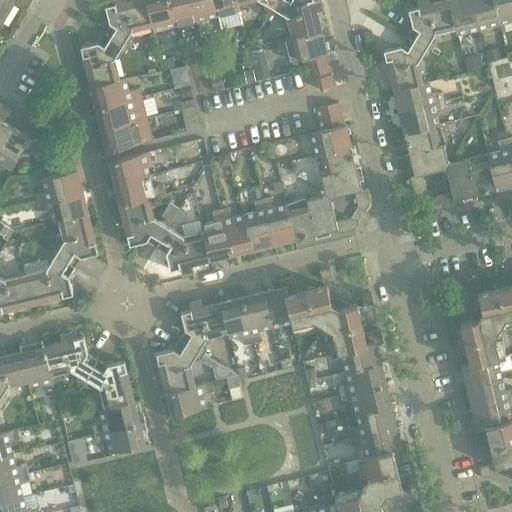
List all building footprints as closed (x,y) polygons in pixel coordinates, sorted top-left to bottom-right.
[(6,0),(0,0),(0,28),(14,4),(6,0)] [(110,23),(104,33),(128,48),(131,43),(129,35),(132,30),(152,25),(153,25),(147,0),(129,0),(127,1),(127,0),(114,0),(116,3),(105,6),(110,23)] [(169,0),(147,0),(153,25),(152,25),(154,31),(176,26),(169,0)] [(191,0),(169,0),(176,26),(197,20),(191,0)] [(214,0),(191,0),(197,20),(218,15),(214,0)] [(236,0),(214,0),(218,15),(221,29),(243,24),(238,4),(237,4),(236,0)] [(236,0),(237,4),(238,4),(254,0),(259,0),(263,2),(265,10),(269,13),(277,0),(236,0)] [(277,0),(269,13),(274,16),(282,14),(287,17),(292,37),(292,38),(322,30),(317,12),(324,10),(321,0),(277,0)] [(413,27),(407,36),(432,51),(435,46),(433,38),(436,34),(456,29),(457,28),(449,0),(446,0),(431,4),(429,0),(417,0),(419,7),(409,9),(413,27)] [(471,0),(449,0),(457,28),(456,29),(457,34),(479,29),(471,0)] [(494,0),(471,0),(479,29),(500,24),(494,0)] [(511,0),(494,0),(500,24),(511,20),(511,0)] [(292,38),(292,37),(286,38),(292,61),(303,58),(328,52),(322,30),(292,38)] [(81,46),(91,87),(120,80),(120,79),(115,59),(118,54),(126,52),(128,48),(104,33),(98,42),(81,46)] [(390,72),(394,91),(423,84),(423,83),(418,63),(421,58),(429,56),(432,51),(407,36),(401,46),(384,50),(387,60),(380,62),(383,74),(390,72)] [(498,48),(485,51),(488,62),(501,59),(498,48)] [(264,50),(251,53),(258,80),(271,77),(264,50)] [(328,52),(303,58),(306,69),(330,63),(328,52)] [(480,54),(464,58),(467,73),(484,68),(480,54)] [(173,57),(162,59),(165,69),(176,66),(173,57)] [(330,63),(306,69),(309,80),(318,78),(333,74),(330,63)] [(254,69),(245,71),(248,83),(257,81),(254,69)] [(221,73),(211,76),(215,92),(225,89),(221,73)] [(333,74),(318,78),(321,91),(336,87),(333,74)] [(120,80),(91,87),(96,108),(141,97),(139,88),(129,91),(126,78),(120,79),(120,80)] [(423,84),(394,91),(399,112),(445,101),(443,92),(432,95),(429,81),(423,83),(423,84)] [(191,85),(181,88),(183,98),(193,95),(191,85)] [(141,97),(96,108),(101,129),(136,121),(133,108),(144,106),(141,97)] [(445,101),(399,112),(404,133),(439,124),(436,112),(447,109),(445,101)] [(316,108),(319,119),(342,113),(339,102),(316,108)] [(2,104),(0,107),(0,147),(12,127),(3,121),(10,109),(2,104)] [(196,106),(182,109),(187,131),(201,128),(196,106)] [(342,113),(319,119),(321,130),(345,125),(342,113)] [(136,121),(101,129),(107,151),(152,140),(150,130),(139,133),(136,121)] [(311,133),(317,155),(351,146),(346,124),(345,125),(321,130),(311,133)] [(439,124),(404,133),(415,176),(423,174),(443,169),(445,170),(450,162),(448,160),(444,144),(438,146),(434,127),(440,125),(439,124)] [(12,127),(0,147),(0,162),(12,169),(26,146),(38,153),(43,145),(12,127)] [(501,151),(488,154),(497,189),(511,185),(511,158),(507,138),(498,140),(501,151)] [(351,146),(317,155),(317,156),(323,155),(327,174),(321,175),(325,191),(324,193),(333,198),(334,196),(355,191),(362,189),(351,146)] [(109,161),(115,184),(150,175),(147,163),(157,160),(155,150),(109,161)] [(447,171),(452,192),(454,199),(497,189),(488,154),(489,160),(470,165),(469,159),(453,163),(450,162),(445,170),(447,171)] [(36,194),(38,203),(83,191),(78,169),(43,178),(46,191),(36,194)] [(423,174),(415,176),(411,177),(414,192),(422,197),(426,189),(423,174)] [(150,175),(115,184),(120,205),(149,197),(149,198),(165,194),(163,185),(153,187),(150,175)] [(366,188),(362,189),(355,191),(358,207),(366,211),(370,204),(366,188)] [(83,191),(38,203),(40,211),(50,209),(54,222),(59,220),(59,219),(88,212),(83,191)] [(455,204),(454,199),(452,192),(437,196),(433,203),(440,208),(455,204)] [(288,204),(287,204),(295,239),(338,229),(336,221),(331,201),(333,198),(324,193),(323,195),(307,199),(308,205),(289,210),(288,204)] [(149,197),(120,205),(130,245),(147,241),(157,247),(171,222),(167,219),(159,221),(154,218),(149,198),(149,197)] [(272,197),(263,199),(274,244),(295,239),(287,204),(274,207),(272,197)] [(257,211),(244,214),(253,250),(274,244),(263,199),(254,201),(257,211)] [(230,207),(221,209),(232,255),(253,250),(244,214),(232,217),(230,207)] [(180,208),(172,221),(180,226),(188,213),(180,208)] [(202,225),(203,231),(204,231),(211,260),(232,255),(221,209),(212,211),(215,222),(202,225)] [(54,247),(51,252),(75,267),(81,257),(98,253),(88,212),(59,219),(59,220),(64,240),(61,245),(54,247)] [(351,218),(336,221),(338,229),(339,233),(355,229),(359,222),(351,218)] [(0,232),(4,235),(9,227),(0,221),(0,232)] [(171,222),(157,247),(166,253),(171,270),(181,267),(182,275),(194,272),(192,265),(211,260),(204,231),(203,231),(183,236),(178,233),(176,225),(171,222)] [(46,269),(26,274),(33,304),(74,294),(69,277),(75,267),(51,252),(38,244),(32,255),(49,265),(46,269)] [(320,271),(322,280),(333,277),(331,268),(320,271)] [(0,311),(33,304),(26,274),(5,280),(0,277),(0,275),(0,311)] [(470,288),(477,287),(481,286),(479,276),(468,279),(470,288)] [(280,281),(281,288),(285,287),(288,296),(298,293),(294,277),(280,281)] [(479,293),(483,311),(503,322),(506,318),(511,315),(511,285),(508,286),(479,293)] [(298,293),(288,296),(287,296),(293,322),(292,322),(293,325),(315,320),(319,323),(332,303),(327,286),(298,293)] [(281,288),(264,292),(272,327),(292,322),(293,322),(287,296),(288,296),(285,287),(281,288)] [(264,292),(243,297),(254,342),(263,340),(260,330),(272,327),(264,292)] [(362,295),(365,306),(374,304),(371,293),(362,295)] [(243,297),(222,302),(229,331),(228,332),(230,337),(243,334),(245,344),(254,342),(243,297)] [(185,329),(179,339),(204,354),(207,349),(205,341),(208,336),(228,332),(229,331),(222,302),(203,307),(201,300),(190,303),(191,310),(181,312),(185,329)] [(332,303),(319,323),(328,328),(340,308),(332,303)] [(340,308),(328,328),(333,331),(338,353),(341,352),(341,351),(367,344),(367,343),(364,333),(357,304),(340,308)] [(483,311),(478,319),(498,330),(503,322),(483,311)] [(443,320),(446,331),(456,328),(453,318),(443,320)] [(461,323),(468,352),(471,362),(471,363),(497,357),(497,358),(500,357),(495,335),(498,330),(478,319),(461,323)] [(380,330),(364,333),(367,343),(376,341),(377,345),(384,343),(380,330)] [(62,341),(44,346),(43,346),(51,375),(52,375),(71,370),(76,373),(78,381),(83,384),(98,359),(88,353),(84,336),(74,339),(72,332),(60,334),(62,341)] [(156,353),(166,393),(166,394),(195,386),(190,366),(193,361),(201,359),(204,354),(179,339),(173,349),(156,353)] [(34,348),(22,351),(29,380),(28,380),(30,386),(43,383),(46,394),(55,391),(52,375),(51,375),(43,346),(44,346),(43,340),(33,343),(34,348)] [(341,351),(341,352),(346,372),(381,363),(377,345),(376,341),(367,343),(367,344),(341,351)] [(0,399),(5,403),(8,398),(6,390),(9,385),(28,380),(29,380),(22,351),(0,356),(0,399)] [(456,371),(463,369),(462,365),(471,362),(468,352),(452,356),(456,371)] [(291,357),(280,360),(283,369),(293,366),(291,357)] [(462,365),(463,369),(467,387),(502,378),(497,358),(497,357),(471,363),(471,362),(462,365)] [(98,359),(83,384),(88,387),(96,385),(101,388),(106,407),(106,408),(135,401),(125,361),(108,365),(98,359)] [(339,387),(341,395),(386,384),(381,363),(346,372),(349,384),(339,387)] [(245,367),(238,369),(241,380),(248,378),(245,367)] [(315,368),(305,370),(308,381),(317,379),(315,368)] [(502,378),(467,387),(472,407),(511,397),(511,388),(505,390),(502,378)] [(166,394),(166,393),(160,394),(163,404),(169,403),(172,416),(207,407),(203,394),(214,391),(211,382),(195,386),(166,394)] [(386,384),(341,395),(343,404),(354,401),(357,414),(392,405),(386,384)] [(511,397),(472,407),(477,425),(478,429),(487,427),(487,426),(511,419),(511,418),(509,408),(511,406),(511,397)] [(92,425),(95,434),(146,421),(143,412),(138,413),(135,401),(106,408),(106,407),(100,409),(103,422),(92,425)] [(349,429),(351,438),(397,427),(392,405),(357,414),(360,427),(349,429)] [(487,427),(489,437),(496,467),(511,463),(511,419),(487,426),(487,427)] [(146,421),(95,434),(97,442),(107,440),(110,453),(145,444),(142,432),(148,430),(146,421)] [(478,429),(477,425),(469,427),(473,441),(489,437),(487,427),(478,429)] [(397,427),(351,438),(354,447),(364,444),(367,455),(367,456),(393,450),(393,451),(402,449),(401,445),(397,427)] [(0,456),(13,454),(10,441),(20,439),(18,429),(0,433),(0,456)] [(402,449),(393,451),(396,461),(412,457),(408,443),(401,445),(402,449)] [(369,478),(366,483),(387,494),(403,491),(396,461),(393,451),(393,450),(367,456),(367,455),(364,456),(369,478)] [(0,479),(29,472),(26,463),(16,466),(13,454),(0,456),(0,479)] [(489,465),(479,467),(482,478),(491,475),(489,465)] [(29,472),(0,479),(0,501),(23,496),(20,483),(31,481),(29,472)] [(366,483),(361,491),(382,503),(387,494),(366,483)] [(409,485),(410,489),(412,496),(421,493),(418,483),(409,485)] [(74,484),(65,486),(66,493),(76,491),(74,484)] [(336,501),(337,504),(338,504),(340,511),(384,511),(382,503),(361,491),(358,496),(336,501)] [(0,511),(38,511),(37,506),(26,509),(23,496),(0,501),(0,511)] [(323,497),(315,499),(317,511),(340,511),(338,504),(337,504),(326,507),(323,497)] [(203,502),(205,511),(216,509),(214,499),(203,502)] [(309,511),(306,511),(317,511),(315,499),(306,501),(309,511)]
